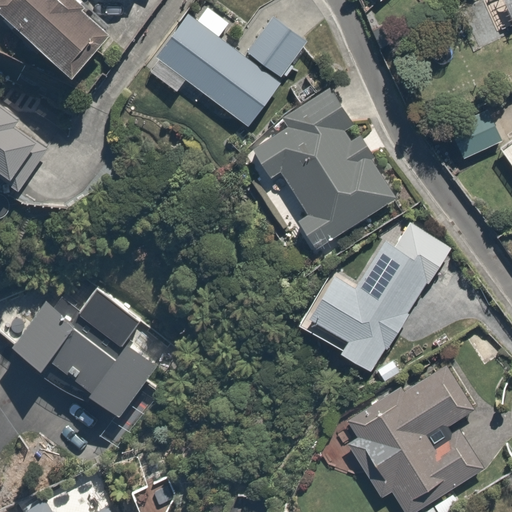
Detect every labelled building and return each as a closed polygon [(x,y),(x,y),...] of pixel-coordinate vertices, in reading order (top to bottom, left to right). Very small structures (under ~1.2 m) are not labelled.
[(0,0),(0,17),(86,84),(135,21),(107,0),(0,0)] [(194,21),(155,76),(183,96),(192,83),(259,130),(289,88),(283,84),(245,57),(225,43),(237,26),(214,9),(202,27),(194,21)] [(276,13),(245,57),(283,84),(315,40),(276,13)] [(293,227),(311,256),(401,202),(333,89),(281,120),(288,132),(250,155),(260,172),(252,177),(285,232),(293,227)] [(0,101),(0,183),(2,185),(8,175),(28,188),(59,142),(0,101)] [(464,162),(492,151),(484,129),(456,139),(464,162)] [(408,248),(389,239),(363,288),(345,278),(319,327),(356,346),(346,366),(387,387),(460,249),(418,228),(408,248)] [(66,307),(62,287),(0,304),(0,331),(27,348),(23,355),(50,372),(46,379),(108,417),(112,409),(133,422),(166,367),(157,362),(174,334),(93,285),(76,313),(66,307)] [(351,449),(386,504),(399,496),(409,511),(427,511),(488,474),(498,489),(511,479),(511,457),(449,359),(352,421),(364,440),(351,449)] [(104,511),(94,498),(73,511),(71,511),(63,501),(47,511),(104,511)]
